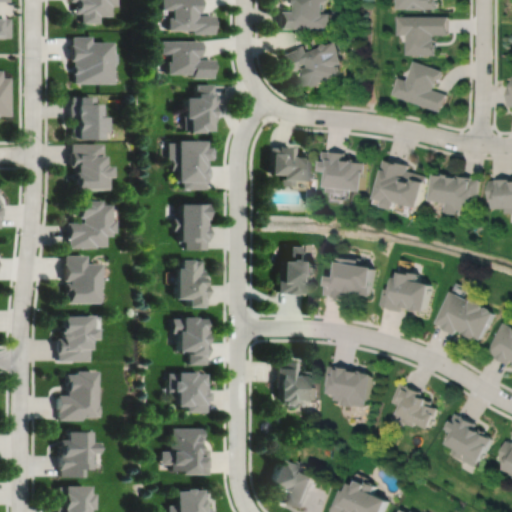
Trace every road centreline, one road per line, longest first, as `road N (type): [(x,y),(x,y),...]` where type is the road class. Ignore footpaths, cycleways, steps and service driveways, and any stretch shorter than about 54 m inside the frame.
road 1 (residential): [(20,511),(34,0)]
road 2 (residential): [(252,511),(238,473),(238,165),(245,132),(268,98)]
road 3 (residential): [(511,403),(384,340),(305,326),(238,326)]
road 4 (residential): [(268,98),(293,113),(511,144)]
road 5 (residential): [(482,0),(479,144)]
